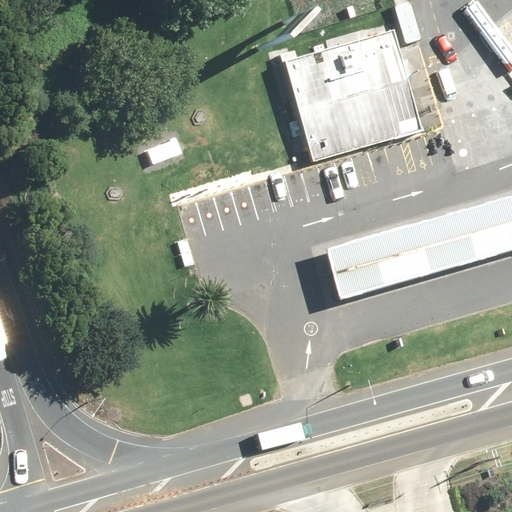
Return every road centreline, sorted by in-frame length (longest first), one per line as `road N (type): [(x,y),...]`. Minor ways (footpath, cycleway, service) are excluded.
road 1 (primary): [(163,465),(511,374)]
road 2 (primary): [(511,413),(186,511)]
road 3 (motorway): [(14,367),(54,413),(163,465)]
road 4 (motorway): [(14,367),(22,511)]
road 5 (primary): [(49,511),(163,465)]
